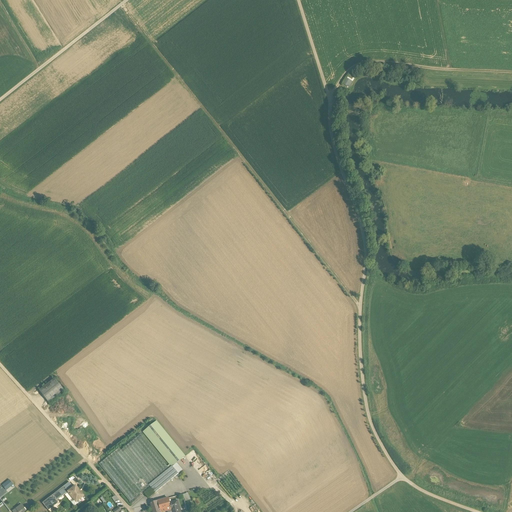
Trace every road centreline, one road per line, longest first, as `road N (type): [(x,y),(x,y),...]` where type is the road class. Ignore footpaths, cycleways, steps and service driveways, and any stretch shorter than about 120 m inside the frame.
road 1 (track): [(478,511),(400,476),(371,430),(357,349),(360,230),(298,0)]
road 2 (track): [(123,7),(357,304)]
road 3 (track): [(329,104),(352,67),(366,62),(511,70)]
road 4 (track): [(0,101),(133,0)]
